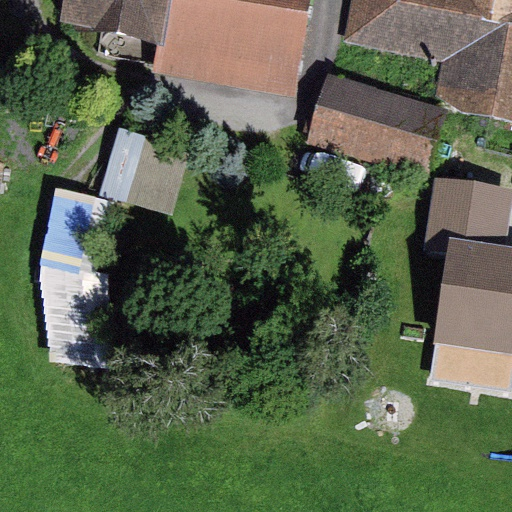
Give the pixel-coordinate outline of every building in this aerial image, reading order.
[(67,0),(62,37),(159,53),(155,81),(298,104),(315,0),(67,0)] [(511,0),(354,0),(345,46),(446,65),(438,111),(511,125),(511,0)] [(446,115),(328,82),(309,151),(427,183),(446,115)] [(123,146),(107,197),(175,217),(190,165),(123,146)] [(115,371),(117,206),(52,205),(50,370),(115,371)] [(511,267),(416,245),(397,329),(511,356),(511,267)]
